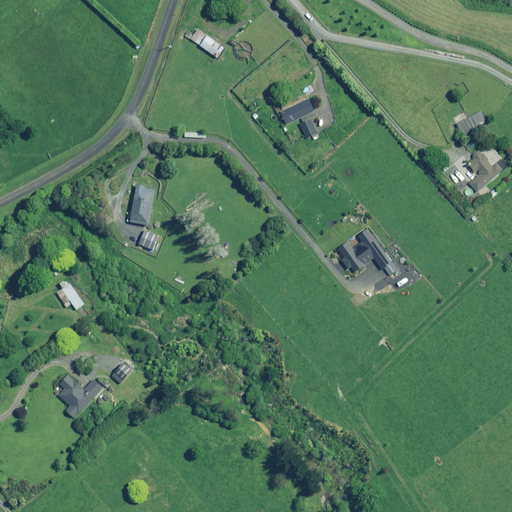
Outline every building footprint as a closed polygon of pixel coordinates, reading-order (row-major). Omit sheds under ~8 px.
[(188,31),(185,37),(199,46),(204,39),(200,36),(202,33),(198,31),(195,35),(188,31)] [(225,47),(208,36),(200,47),(217,58),(225,47)] [(314,111),(308,98),(280,111),(286,125),(314,111)] [(464,138),(479,129),(477,126),(486,121),(480,111),(456,125),(464,138)] [(317,134),(310,120),(300,125),(307,139),(317,134)] [(477,193),(503,170),(497,163),(492,167),(486,161),(488,159),(483,153),(481,155),(478,151),(471,158),(472,159),(466,165),(474,174),(475,173),(478,176),(469,184),(477,193)] [(131,210),(142,213),(141,215),(147,216),(147,213),(152,190),(143,188),(144,186),(136,185),(131,210)] [(158,236),(144,230),(138,245),(152,250),(158,236)] [(65,304),(70,301),(76,310),(84,305),(71,285),(63,290),(58,294),(65,304)] [(133,372),(126,365),(114,377),(120,384),(133,372)] [(84,390),(68,375),(59,385),(65,390),(59,396),(70,407),(66,411),(73,418),(78,413),(79,414),(103,389),(94,380),(84,390)]
